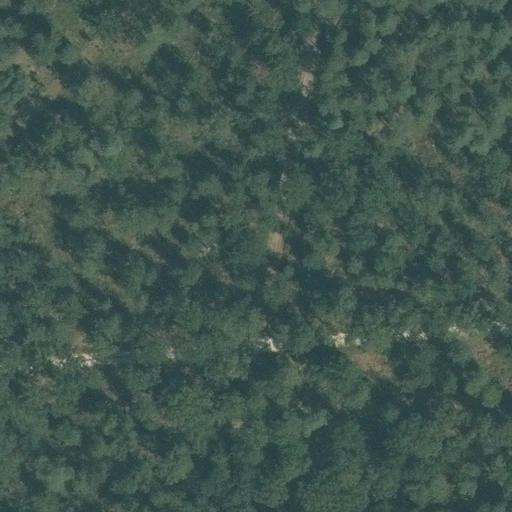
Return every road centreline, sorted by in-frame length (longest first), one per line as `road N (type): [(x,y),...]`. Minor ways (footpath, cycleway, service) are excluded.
road 1 (track): [(0,360),(511,319)]
road 2 (track): [(0,144),(147,0)]
